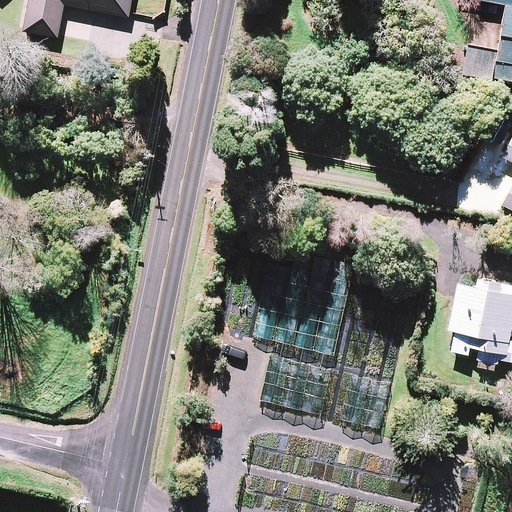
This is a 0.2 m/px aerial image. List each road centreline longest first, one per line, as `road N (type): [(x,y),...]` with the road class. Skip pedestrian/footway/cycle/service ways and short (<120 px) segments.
road 1 (tertiary): [(218,0),(126,468)]
road 2 (unclassified): [(0,436),(126,468)]
